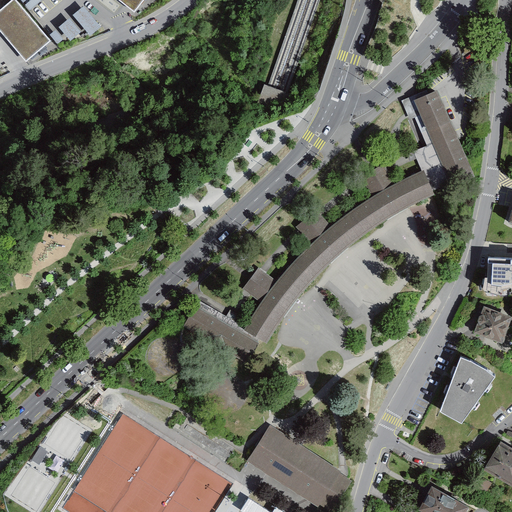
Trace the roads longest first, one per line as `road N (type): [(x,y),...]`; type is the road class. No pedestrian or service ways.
road 1 (primary): [(0,439),(308,151),(331,110)]
road 2 (residential): [(380,437),(468,270),(492,178)]
road 3 (unclassified): [(0,95),(150,30),(194,0)]
road 4 (residential): [(492,178),(507,0)]
road 5 (residential): [(331,110),(379,94),(465,4)]
road 6 (residential): [(0,181),(30,153),(132,109)]
road 7 (residential): [(380,437),(446,461),(467,457),(511,420)]
